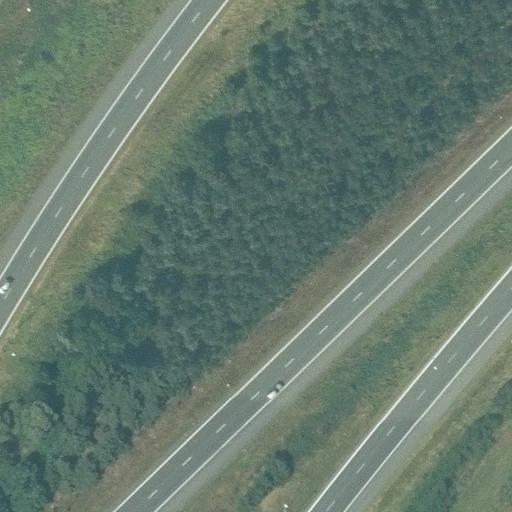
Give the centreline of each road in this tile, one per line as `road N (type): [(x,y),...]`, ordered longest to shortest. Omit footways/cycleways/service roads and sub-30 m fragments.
road 1 (motorway): [(141,511),(511,152)]
road 2 (motorway): [(209,0),(114,121),(0,305)]
road 3 (motorway): [(324,511),(511,287)]
